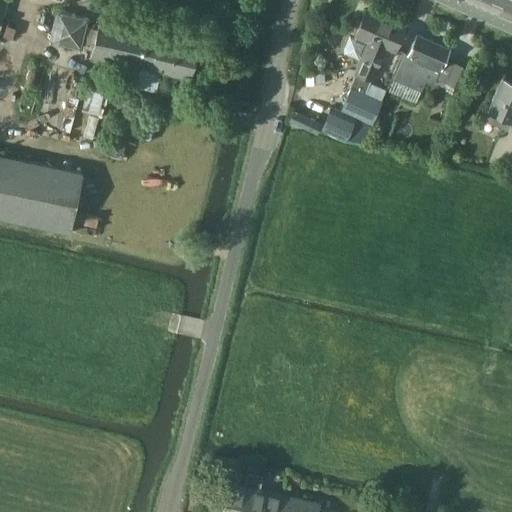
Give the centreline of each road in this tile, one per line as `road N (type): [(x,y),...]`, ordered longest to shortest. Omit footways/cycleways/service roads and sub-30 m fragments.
road 1 (unclassified): [(173,511),(296,0)]
road 2 (track): [(0,288),(215,334)]
road 3 (track): [(61,73),(266,125)]
